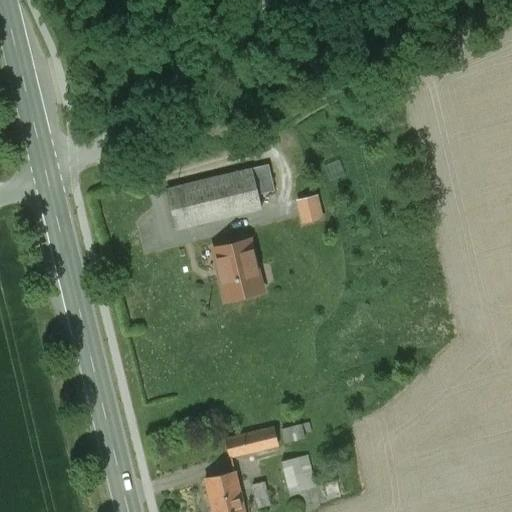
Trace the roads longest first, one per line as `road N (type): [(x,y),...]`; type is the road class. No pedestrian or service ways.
road 1 (secondary): [(46,176),(127,511)]
road 2 (track): [(274,0),(123,126),(46,176)]
road 3 (secondary): [(2,0),(46,176)]
